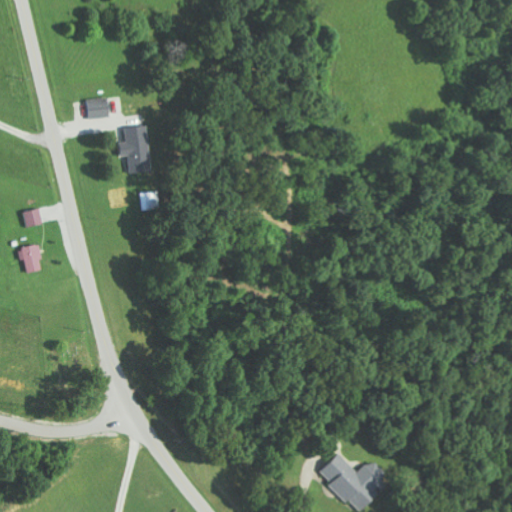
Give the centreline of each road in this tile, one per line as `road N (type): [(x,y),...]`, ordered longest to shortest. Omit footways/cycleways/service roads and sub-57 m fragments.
road 1 (secondary): [(146,424),(104,327),(24,0)]
road 2 (residential): [(146,424),(67,431),(0,420)]
